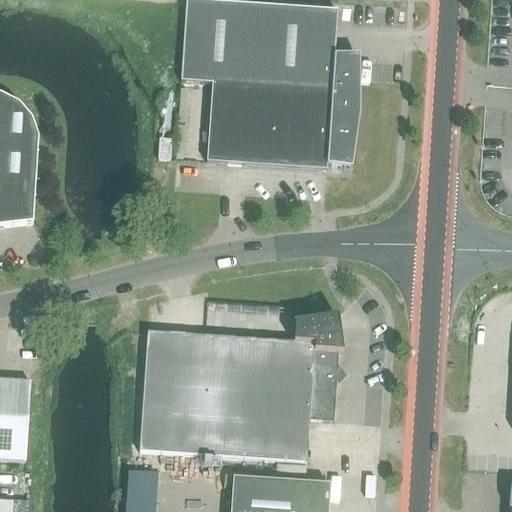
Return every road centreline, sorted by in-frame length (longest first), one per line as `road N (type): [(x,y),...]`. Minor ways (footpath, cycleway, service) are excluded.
road 1 (unclassified): [(434,248),(315,242),(0,306)]
road 2 (unclassified): [(418,511),(434,248)]
road 3 (unclassified): [(434,248),(450,0)]
